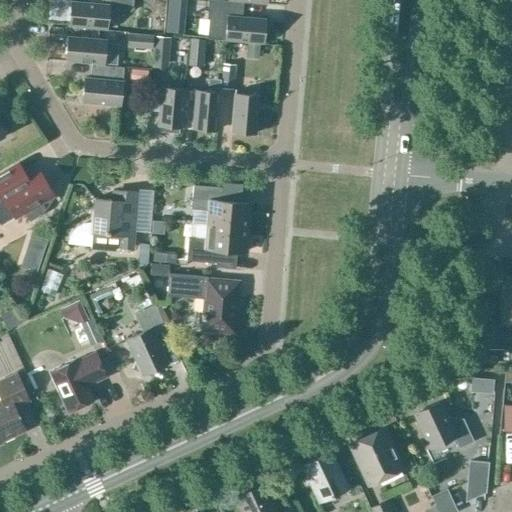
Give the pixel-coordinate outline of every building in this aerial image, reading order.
[(101,0),(101,5),(70,2),(68,26),(106,30),(108,9),(132,11),(132,0),(101,0)] [(264,20),(234,18),(236,3),(208,1),(207,19),(209,20),(207,39),(262,44),(264,20)] [(166,21),(165,32),(182,33),(183,22),(166,21)] [(127,48),(150,50),(151,37),(129,35),(127,48)] [(65,61),(103,65),(105,41),(67,37),(65,61)] [(152,66),(166,68),(169,39),(155,37),(152,66)] [(187,65),(203,66),(205,38),(189,37),(187,65)] [(247,43),(246,53),(258,54),(259,44),(247,43)] [(220,88),(233,89),(235,64),(222,63),(220,88)] [(81,103),(119,106),(121,82),(123,67),(91,64),(90,79),(83,79),(81,103)] [(131,68),(130,80),(146,82),(147,70),(131,68)] [(184,90),(160,88),(157,126),(159,126),(158,132),(178,134),(178,128),(181,128),(184,90)] [(191,129),(215,131),(219,93),(195,91),(191,129)] [(230,132),(254,134),(258,97),(234,94),(230,132)] [(0,134),(10,128),(0,111),(0,134)] [(17,165),(0,174),(0,225),(1,226),(24,212),(29,219),(41,213),(36,205),(49,197),(35,173),(25,178),(17,165)] [(207,225),(246,229),(248,204),(220,202),(221,189),(192,186),(190,210),(209,212),(207,225)] [(90,246),(132,250),(136,193),(120,192),(119,201),(94,199),(90,246)] [(181,219),(179,233),(191,235),(192,221),(181,219)] [(62,240),(78,241),(78,224),(62,224),(62,240)] [(246,229),(207,225),(206,239),(188,238),(186,261),(215,264),(216,251),(244,253),(246,229)] [(460,227),(458,240),(474,241),(475,228),(460,227)] [(149,244),(139,243),(138,259),(148,260),(149,244)] [(153,261),(176,263),(176,254),(153,252),(153,261)] [(149,275),(167,276),(168,264),(150,263),(149,275)] [(43,289),(51,271),(38,266),(30,284),(43,289)] [(201,331),(233,334),(238,282),(206,280),(206,278),(167,274),(166,297),(203,300),(201,331)] [(511,323),(511,278),(505,278),(505,283),(500,283),(500,307),(486,307),(486,350),(507,350),(511,323)] [(60,310),(64,318),(78,323),(87,319),(79,301),(60,310)] [(176,302),(176,328),(186,328),(186,302),(176,302)] [(166,364),(153,337),(165,331),(153,306),(133,315),(142,333),(126,340),(130,350),(138,353),(132,370),(141,374),(142,375),(144,374),(152,377),(154,369),(166,364)] [(91,319),(81,324),(91,345),(101,340),(91,319)] [(111,331),(102,335),(107,346),(115,342),(111,331)] [(189,350),(180,354),(184,364),(194,359),(189,350)] [(48,373),(67,413),(92,401),(85,387),(105,377),(94,352),(48,373)] [(13,408),(28,401),(16,375),(0,381),(0,400),(1,402),(0,402),(0,444),(0,445),(0,444),(0,442),(24,431),(13,408)] [(472,379),(471,391),(491,393),(492,381),(472,379)] [(458,448),(472,442),(461,420),(449,426),(438,402),(413,414),(429,449),(453,438),(458,448)] [(355,458),(367,486),(402,470),(382,428),(355,441),(361,455),(355,458)] [(301,467),(318,503),(347,489),(330,453),(301,467)] [(483,493),(486,463),(468,462),(465,501),(483,493)] [(280,511),(275,511),(262,484),(235,497),(241,511),(291,511),(289,508),(280,511)] [(446,488),(431,495),(438,511),(453,511),(456,511),(446,488)] [(389,511),(385,502),(371,509),(372,511),(389,511)]
